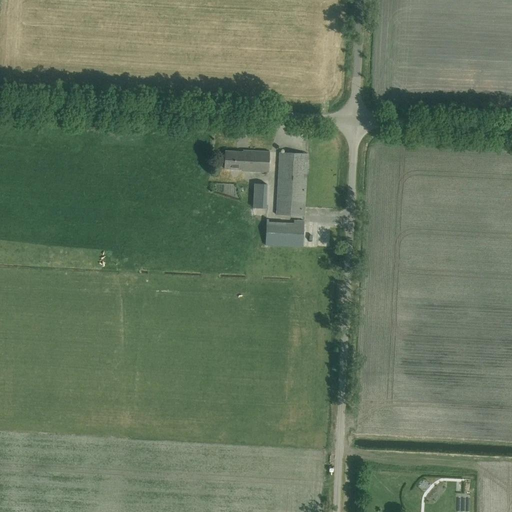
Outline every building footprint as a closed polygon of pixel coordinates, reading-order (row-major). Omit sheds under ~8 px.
[(268,173),(269,152),(243,150),(243,152),(225,151),(224,169),(242,170),(242,171),(268,173)] [(276,215),(304,216),(307,154),(279,153),(276,215)] [(326,172),(325,209),(334,209),(334,172),(326,172)] [(266,209),(267,192),(267,185),(254,184),(254,191),(253,208),(266,209)] [(265,245),(303,247),(304,221),(267,219),(265,245)]
